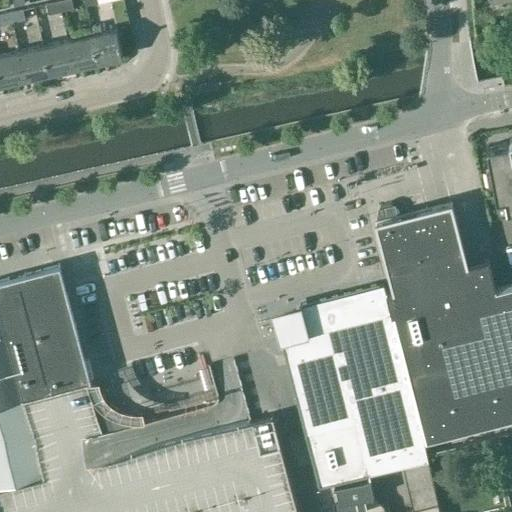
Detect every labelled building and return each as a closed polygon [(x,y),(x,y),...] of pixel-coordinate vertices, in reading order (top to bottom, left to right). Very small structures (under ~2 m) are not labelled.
[(61,11),(73,8),(71,0),(61,0),(59,1),(61,11)] [(61,11),(59,1),(47,3),(49,14),(61,11)] [(10,12),(12,22),(26,19),(23,9),(10,12)] [(0,21),(1,25),(12,22),(10,12),(0,13),(0,21)] [(117,27),(92,33),(98,60),(123,54),(117,27)] [(92,33),(68,39),(74,66),(98,60),(92,33)] [(68,39),(44,44),(50,71),(74,66),(68,39)] [(44,44),(20,49),(26,76),(50,71),(44,44)] [(20,49),(0,53),(0,72),(2,82),(26,76),(20,49)] [(511,138),(510,139),(511,142),(487,146),(492,167),(488,168),(491,182),(494,182),(498,201),(500,201),(499,198),(507,197),(509,207),(508,207),(508,209),(511,208),(511,138)] [(453,198),(400,212),(398,206),(394,203),(388,201),(383,203),(379,207),(378,213),(380,218),(377,219),(395,287),(386,290),(392,313),(423,440),(424,440),(511,416),(511,279),(496,284),(489,256),(469,261),(453,198)] [(91,380),(60,264),(59,265),(0,279),(0,511),(300,511),(274,413),(252,419),(175,440),(93,462),(93,460),(87,439),(86,438),(104,433),(146,422),(145,418),(136,418),(128,417),(121,415),(117,413),(120,408),(121,404),(112,393),(99,397),(97,394),(93,387),(90,380),(91,380)] [(370,471),(403,464),(428,458),(427,451),(424,440),(423,440),(392,313),(386,290),(276,317),(282,339),(286,355),(287,362),(304,432),(316,484),(370,471)] [(403,464),(406,475),(431,469),(428,458),(403,464)] [(433,481),(431,469),(406,475),(408,486),(433,481)] [(374,494),(371,479),(366,480),(336,486),(340,502),(356,499),(373,495),(374,494)] [(408,486),(411,497),(436,492),(433,481),(408,486)] [(411,497),(413,509),(438,502),(436,492),(411,497)] [(356,499),(358,511),(440,511),(438,502),(413,509),(400,511),(385,511),(384,504),(373,495),(356,499)] [(358,511),(356,499),(333,503),(334,511),(358,511)]
